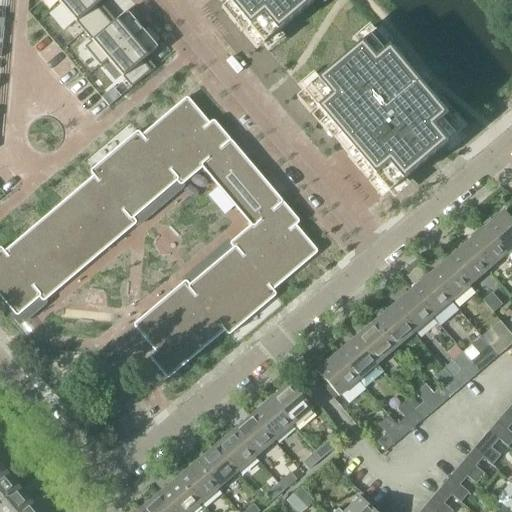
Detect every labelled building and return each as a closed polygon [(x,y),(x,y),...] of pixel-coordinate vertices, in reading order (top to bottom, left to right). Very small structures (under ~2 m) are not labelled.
[(65,0),(60,5),(83,32),(103,16),(95,7),(99,3),(103,0),(65,0)] [(223,0),(262,46),(268,52),(297,86),(302,93),(346,145),(357,158),(388,194),(460,133),(374,32),(368,25),(347,0),(223,0)] [(103,16),(83,32),(91,42),(84,48),(100,67),(107,61),(142,31),(126,12),(115,22),(111,25),(103,16)] [(142,31),(107,61),(120,76),(131,88),(141,79),(150,72),(142,62),(157,49),(142,31)] [(0,298),(14,315),(14,316),(15,316),(16,317),(17,317),(18,317),(18,316),(19,316),(21,313),(25,310),(39,299),(40,301),(41,301),(41,302),(42,302),(43,302),(44,302),(45,302),(45,301),(47,300),(68,282),(90,263),(114,243),(132,227),(134,226),(135,226),(135,225),(135,224),(135,223),(135,222),(135,221),(134,220),(133,219),(176,183),(178,185),(179,186),(180,186),(181,186),(182,186),(182,185),(183,185),(185,183),(201,169),(205,173),(211,180),(219,189),(233,206),(240,215),(250,226),(233,241),(231,242),(231,243),(230,243),(230,244),(230,245),(230,246),(230,247),(232,249),(189,286),(187,283),(186,283),(185,282),(184,282),(184,283),(183,283),(182,284),(180,286),(159,303),(149,312),(160,324),(143,338),(143,339),(154,353),(150,356),(150,357),(149,357),(149,358),(149,359),(149,360),(150,360),(150,361),(154,366),(161,374),(165,378),(165,379),(166,379),(167,379),(168,379),(169,379),(170,378),(171,377),(187,363),(195,357),(211,344),(218,338),(224,332),(225,333),(225,334),(226,335),(227,335),(227,336),(228,336),(229,336),(230,336),(230,335),(231,335),(233,333),(248,320),(256,313),(271,300),(273,299),(274,298),(274,297),(275,297),(275,296),(275,295),(275,294),(274,294),(274,293),(272,292),(277,288),(288,278),(302,267),(306,263),(312,258),(313,257),(314,256),(315,256),(315,255),(316,255),(316,254),(316,253),(316,252),(316,251),(312,246),(306,239),(295,227),(297,225),(298,225),(298,224),(298,223),(298,222),(298,221),(297,221),(291,214),(282,203),(265,182),(264,182),(263,181),(262,181),(261,181),(261,182),(259,183),(246,167),(247,166),(248,166),(248,165),(248,164),(248,163),(248,162),(247,162),(235,147),(222,131),(215,123),(214,123),(214,122),(213,122),(212,122),(211,122),(211,123),(210,123),(209,124),(193,106),(189,100),(188,100),(187,99),(186,99),(185,99),(184,100),(181,102),(160,120),(150,128),(141,136),(139,134),(139,133),(138,133),(137,133),(136,133),(135,133),(134,134),(133,135),(121,145),(113,152),(94,168),(91,170),(91,171),(90,171),(90,172),(90,173),(90,174),(91,175),(93,177),(71,195),(49,214),(48,215),(22,237),(4,252),(2,250),(1,250),(1,249),(0,249),(0,298)] [(511,222),(503,212),(483,228),(505,254),(511,247),(511,222)] [(483,228),(464,244),(486,270),(505,254),(483,228)] [(486,270),(464,244),(446,260),(468,286),(486,270)] [(468,286),(446,260),(427,275),(449,301),(468,286)] [(449,301),(427,275),(409,291),(431,317),(449,301)] [(409,291),(390,307),(412,333),(431,317),(409,291)] [(390,307),(371,324),(393,349),(412,333),(390,307)] [(149,312),(133,326),(136,330),(140,335),(143,338),(160,324),(149,312)] [(496,339),(488,347),(496,356),(511,342),(511,337),(499,322),(489,330),(496,339)] [(371,324),(353,339),(375,365),(393,349),(371,324)] [(478,355),(469,362),(478,372),(496,356),(488,347),(480,337),(470,346),(478,355)] [(353,339),(334,355),(356,381),(375,365),(353,339)] [(451,361),(443,369),(459,388),(478,372),(469,362),(462,353),(451,361)] [(356,381),(334,355),(315,371),(337,397),(356,381)] [(459,388),(443,369),(433,377),(440,386),(432,394),(440,404),(459,388)] [(288,383),(269,400),(291,426),(316,405),(298,384),(293,389),(288,383)] [(440,404),(432,394),(424,385),(414,393),(422,403),(413,410),(422,420),(440,404)] [(291,426),(269,400),(250,416),(272,442),(291,426)] [(422,420),(413,410),(406,401),(396,409),(404,418),(395,425),(404,435),(422,420)] [(511,402),(503,413),(511,420),(511,402)] [(511,420),(503,413),(487,431),(497,440),(507,448),(511,441),(511,434),(506,430),(511,422),(511,420)] [(250,416),(232,431),(254,457),(272,442),(250,416)] [(404,435),(395,425),(387,416),(377,424),(385,434),(376,442),(384,452),(404,435)] [(232,431),(213,447),(235,473),(254,457),(232,431)] [(497,440),(487,431),(471,450),(482,458),(491,466),(499,456),(490,448),(497,440)] [(327,441),(313,453),(319,460),(333,448),(327,441)] [(213,447),(195,463),(217,489),(235,473),(213,447)] [(482,458),(471,450),(456,468),(466,477),(475,485),(483,475),(474,467),(482,458)] [(319,460),(313,453),(301,463),(307,470),(319,460)] [(217,489),(195,463),(176,478),(198,504),(217,489)] [(466,477),(456,468),(440,487),(450,496),(459,503),(467,493),(458,486),(466,477)] [(0,474),(0,500),(17,486),(4,471),(0,474)] [(290,473),(277,484),(283,491),(296,480),(290,473)] [(189,511),(198,504),(176,478),(157,494),(172,511),(189,511)] [(264,495),(270,502),(283,491),(277,484),(264,495)] [(17,486),(0,500),(0,511),(15,511),(29,500),(17,486)] [(424,506),(431,511),(451,511),(443,504),(450,496),(440,487),(424,506)] [(311,499),(302,489),(289,500),(298,510),(311,499)] [(172,511),(157,494),(139,510),(140,511),(172,511)] [(333,511),(373,511),(358,497),(342,511),(339,511),(337,509),(333,511)] [(39,511),(29,500),(15,511),(39,511)]
